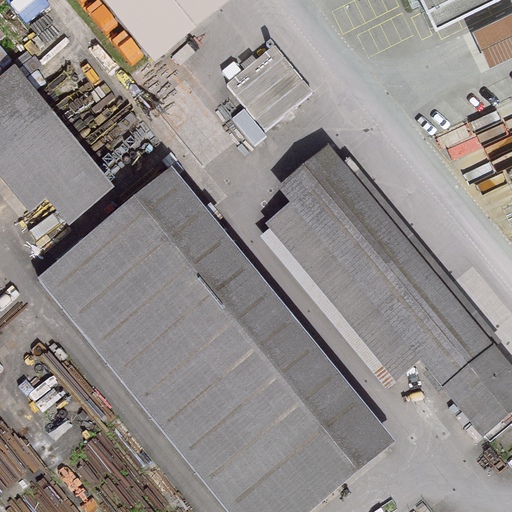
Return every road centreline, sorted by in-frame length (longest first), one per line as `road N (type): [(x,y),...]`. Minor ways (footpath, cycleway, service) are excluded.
road 1 (residential): [(287,0),(511,289)]
road 2 (unknown): [(349,78),(508,0)]
road 3 (unknown): [(392,132),(511,67)]
